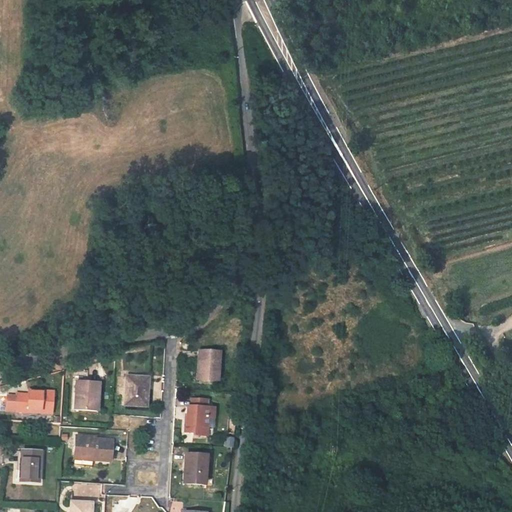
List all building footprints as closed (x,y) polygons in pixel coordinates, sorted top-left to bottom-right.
[(185,348),(193,348),(194,340),(186,340),(185,348)] [(201,349),(199,377),(220,378),(221,350),(201,349)] [(481,363),(487,375),(496,369),(489,357),(481,363)] [(128,373),(126,402),(148,403),(150,374),(128,373)] [(99,407),(102,378),(78,376),(76,405),(99,407)] [(22,391),(21,407),(56,409),(57,389),(33,387),(33,392),(22,391)] [(195,435),(207,436),(209,415),(217,415),(217,406),(210,406),(211,399),(196,398),(195,405),(191,404),(188,430),(195,431),(195,435)] [(209,415),(207,436),(215,437),(217,415),(209,415)] [(78,435),(76,461),(95,462),(95,459),(113,461),(114,440),(97,439),(97,437),(78,435)] [(25,450),(23,479),(41,481),(43,451),(25,450)] [(186,454),(184,482),(206,483),(208,455),(186,454)] [(100,497),(100,484),(79,484),(79,497),(100,497)] [(72,500),(70,511),(91,511),(93,502),(72,500)]
